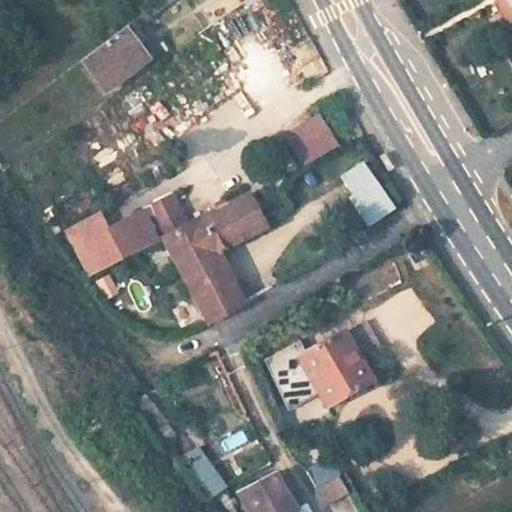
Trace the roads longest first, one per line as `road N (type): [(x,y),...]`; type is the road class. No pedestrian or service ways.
road 1 (residential): [(172,357),(436,201)]
road 2 (primary): [(317,0),(436,201)]
road 3 (primary): [(464,182),(356,0)]
road 4 (unknown): [(321,511),(230,323)]
road 5 (primary): [(436,201),(511,322)]
